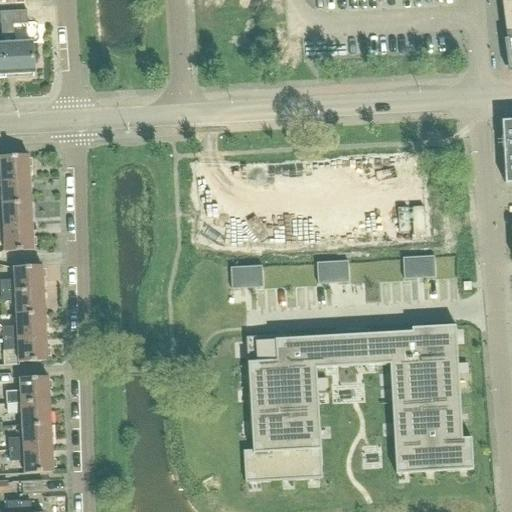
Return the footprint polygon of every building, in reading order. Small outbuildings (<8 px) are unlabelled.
[(511,0),(502,0),(508,41),(511,39),(511,0)] [(1,12),(3,45),(4,45),(6,80),(34,78),(34,73),(32,43),(15,44),(14,24),(27,24),(27,10),(1,12)] [(511,121),(502,122),(506,185),(511,184),(511,121)] [(0,157),(0,168),(0,169),(0,168),(0,181),(30,180),(28,156),(0,157)] [(247,172),(248,221),(414,216),(412,169),(331,172),(331,169),(247,172)] [(0,192),(1,193),(2,206),(31,204),(30,180),(0,181),(0,192)] [(0,216),(0,229),(32,227),(31,204),(2,206),(3,216),(0,216)] [(0,239),(4,239),(5,253),(34,252),(32,227),(0,229),(0,239)] [(435,279),(433,257),(402,260),(403,281),(435,279)] [(316,264),(317,286),(349,284),(347,263),(316,264)] [(0,284),(1,293),(44,291),(42,267),(13,268),(14,279),(0,280),(0,284)] [(263,289),(261,267),(230,269),(231,291),(263,289)] [(15,302),(16,316),(45,314),(44,291),(1,293),(1,303),(15,302)] [(3,328),(3,341),(46,338),(45,314),(16,316),(17,327),(3,328)] [(423,329),(413,329),(411,329),(411,333),(369,335),(334,337),(290,340),(290,336),(288,336),(278,337),(246,339),(251,441),(252,451),(243,452),(245,484),(322,480),(316,370),(389,366),(395,475),(472,471),(471,439),(461,440),(461,429),(455,327),(423,329)] [(48,362),(46,338),(3,341),(4,351),(18,350),(19,364),(48,362)] [(21,403),(21,404),(50,402),(48,378),(19,380),(20,391),(6,392),(6,404),(21,403)] [(21,404),(22,427),(51,426),(50,402),(21,404)] [(8,439),(9,452),(52,449),(51,426),(22,427),(23,438),(8,439)] [(54,473),(52,449),(9,452),(10,462),(24,461),(25,475),(54,473)] [(42,481),(22,482),(23,496),(43,495),(42,481)] [(8,482),(0,482),(0,493),(9,493),(8,482)] [(19,511),(19,502),(8,503),(8,511),(19,511)] [(31,511),(31,502),(19,502),(19,511),(31,511)]
